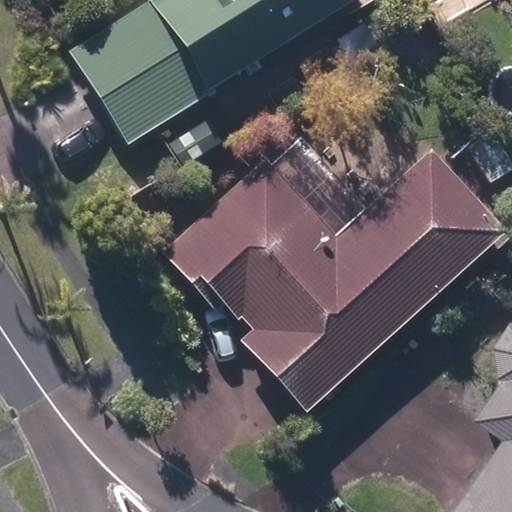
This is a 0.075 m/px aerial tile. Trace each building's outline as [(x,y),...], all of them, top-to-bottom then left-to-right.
[(155,0),(142,8),(64,57),(121,149),(357,2),(355,0),(155,0)] [(140,147),(157,176),(182,161),(163,133),(140,147)] [(462,151),(484,189),(508,176),(487,137),(462,151)] [(258,164),(156,257),(210,317),(216,310),(230,325),(236,321),(248,334),(233,347),(297,418),(496,236),(424,157),(360,215),(331,241),(266,170),(260,163),(258,164)] [(451,511),(511,511),(511,325),(506,327),(489,350),(490,380),(496,383),(468,422),(500,443),(451,511)]
